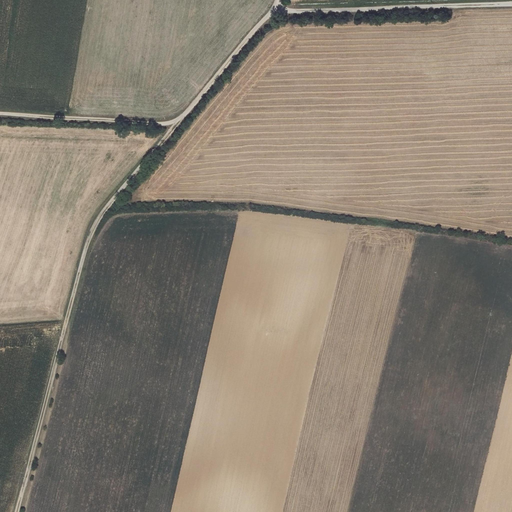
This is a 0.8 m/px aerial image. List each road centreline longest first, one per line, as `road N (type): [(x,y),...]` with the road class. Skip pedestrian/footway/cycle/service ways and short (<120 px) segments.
road 1 (track): [(180,119),(88,241),(16,511)]
road 2 (track): [(511,3),(276,7)]
road 3 (track): [(180,119),(0,113)]
road 4 (track): [(276,7),(180,119)]
